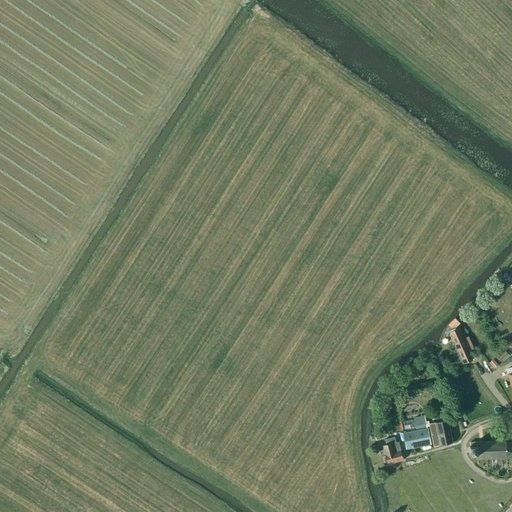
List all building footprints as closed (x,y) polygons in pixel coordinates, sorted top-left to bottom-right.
[(454,320),(450,323),(455,328),(456,327),(458,325),(460,324),(455,319),(454,320)] [(450,333),(463,364),(472,360),(468,351),(473,349),(468,338),(463,340),(458,329),(450,333)] [(496,358),(497,360),(499,362),(502,359),(504,361),(510,356),(505,350),(496,358)] [(491,361),(489,363),(494,369),(498,365),(493,360),(491,361)] [(388,403),(379,405),(379,406),(379,408),(380,416),(390,414),(388,403)] [(424,416),(416,418),(414,418),(417,431),(426,429),(424,416)] [(434,423),(435,425),(429,426),(434,447),(452,443),(451,436),(447,420),(434,423)] [(407,450),(431,445),(428,429),(426,429),(417,431),(403,434),(407,450)] [(384,440),(386,445),(383,446),(387,465),(403,460),(400,450),(398,451),(394,437),(384,440)] [(481,442),(477,442),(477,441),(469,442),(469,446),(469,455),(477,454),(477,458),(478,458),(506,457),(511,452),(511,444),(505,440),(481,442)]
